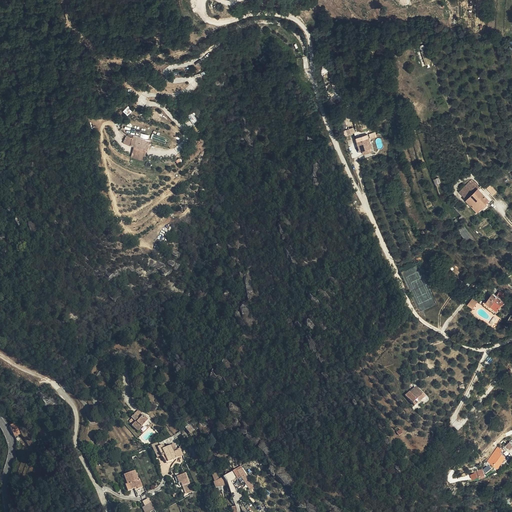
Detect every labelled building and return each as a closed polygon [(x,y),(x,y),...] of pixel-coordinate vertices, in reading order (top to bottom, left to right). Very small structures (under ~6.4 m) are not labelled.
[(127,116),(132,112),(128,107),(123,111),(127,116)] [(188,116),(192,124),(197,121),(193,113),(188,116)] [(362,149),(363,152),(367,151),(367,149),(362,134),(352,137),(353,139),(352,139),(356,150),(358,150),(361,149),(358,141),(363,140),(366,148),(362,149)] [(125,135),(123,144),(133,146),(131,158),(144,161),(149,140),(133,136),(133,137),(125,135)] [(466,200),(478,188),(479,187),(472,179),(459,191),(466,200)] [(496,191),(490,184),(487,188),(493,195),(496,191)] [(489,200),(478,188),(466,200),(477,211),(489,200)] [(495,295),(503,301),(507,295),(500,289),(495,295)] [(495,295),(492,293),(486,301),(497,309),(503,301),(495,295)] [(474,307),(478,301),(473,299),(469,305),(474,307)] [(411,395),(409,393),(405,397),(414,406),(424,397),(417,389),(411,395)] [(234,424),(238,425),(241,411),(230,408),(228,417),(235,419),(234,424)] [(131,418),(132,419),(135,422),(132,426),(138,432),(139,430),(143,433),(150,426),(146,422),(147,420),(142,415),(140,418),(135,414),(131,418)] [(15,423),(9,426),(14,437),(20,434),(15,423)] [(189,424),(185,427),(191,433),(194,430),(189,424)] [(191,445),(187,447),(192,458),(196,456),(191,445)] [(178,455),(176,451),(173,453),(170,446),(164,449),(162,446),(158,448),(161,456),(164,455),(167,462),(180,457),(179,455),(178,455)] [(490,462),(498,468),(502,462),(504,463),(507,457),(500,452),(501,450),(499,449),(490,462)] [(247,486),(251,483),(247,476),(241,468),(237,471),(247,486)] [(483,468),(475,471),(477,477),(485,474),(483,468)] [(134,471),(122,476),(128,491),(134,489),(135,490),(142,488),(139,480),(137,480),(134,471)] [(237,479),(232,472),(229,474),(233,481),(237,479)] [(185,473),(179,475),(181,481),(182,481),(185,488),(190,486),(185,473)] [(221,478),(214,482),(213,482),(215,488),(220,487),(225,486),(221,478)] [(145,505),(142,507),(144,511),(148,511),(155,509),(149,497),(142,500),(145,505)]
